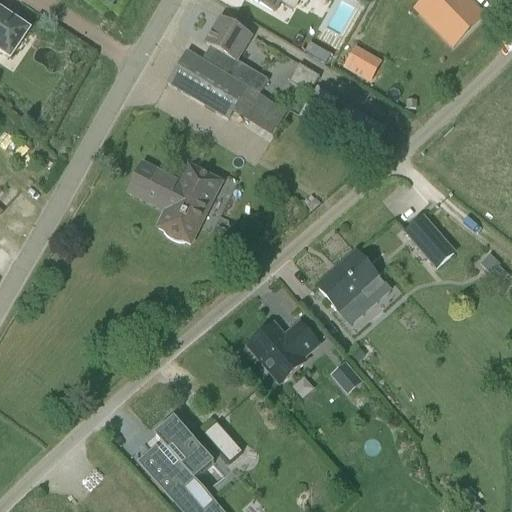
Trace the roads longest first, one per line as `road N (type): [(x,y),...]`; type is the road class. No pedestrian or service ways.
road 1 (unclassified): [(0,511),(511,48)]
road 2 (unclassified): [(0,308),(136,64)]
